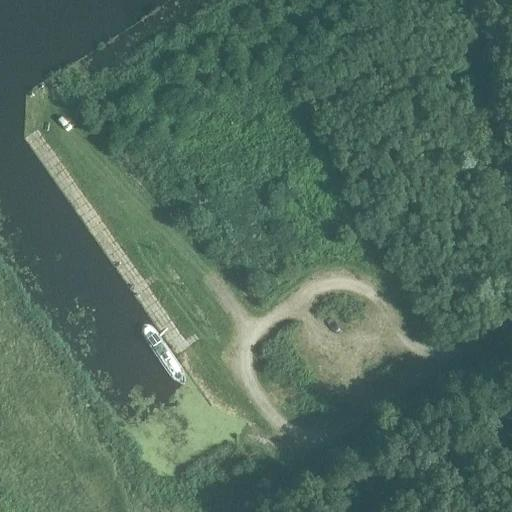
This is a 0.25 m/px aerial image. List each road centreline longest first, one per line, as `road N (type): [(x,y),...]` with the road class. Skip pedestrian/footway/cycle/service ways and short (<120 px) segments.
road 1 (track): [(305,0),(103,82)]
road 2 (track): [(347,347),(465,343),(511,317)]
